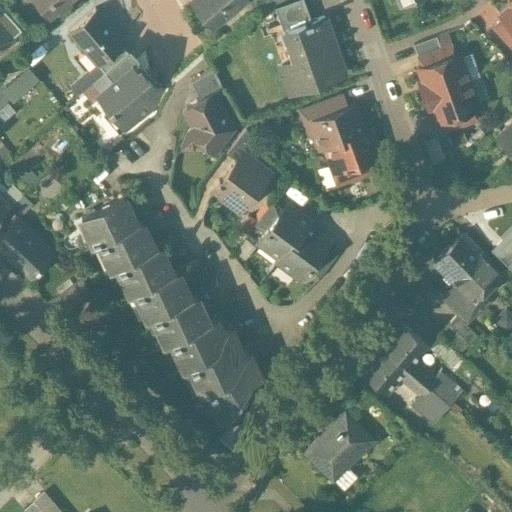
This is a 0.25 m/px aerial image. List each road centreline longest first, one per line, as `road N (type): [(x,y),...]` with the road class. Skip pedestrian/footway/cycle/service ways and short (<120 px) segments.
road 1 (residential): [(0,273),(210,478)]
road 2 (residential): [(136,133),(304,367)]
road 3 (residential): [(413,214),(304,367)]
road 4 (residential): [(413,214),(370,50)]
road 5 (residential): [(304,367),(210,478)]
